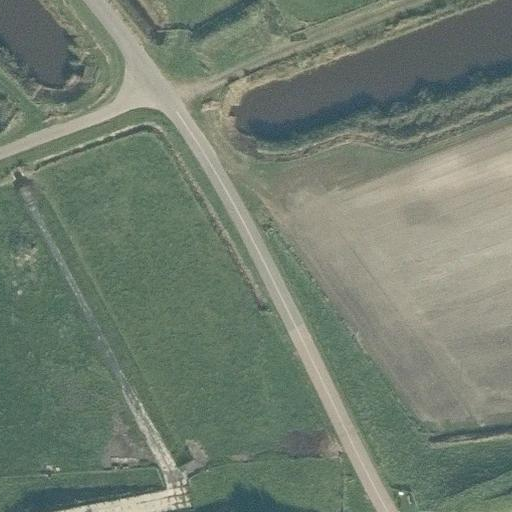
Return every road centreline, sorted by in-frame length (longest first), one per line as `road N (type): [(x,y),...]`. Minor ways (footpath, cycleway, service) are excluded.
road 1 (tertiary): [(390,511),(230,199),(160,88)]
road 2 (track): [(120,511),(160,481),(163,463),(5,150)]
road 3 (unclassified): [(0,152),(160,88)]
